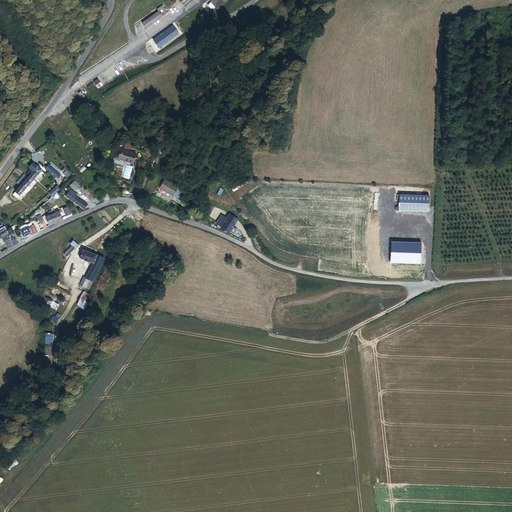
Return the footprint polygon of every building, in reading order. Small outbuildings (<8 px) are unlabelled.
[(214,6),(217,9),(227,0),(210,0),(210,1),(211,2),(214,6)] [(157,9),(158,10),(163,16),(168,12),(163,5),(157,9)] [(142,23),(146,28),(163,16),(158,10),(142,23)] [(153,40),(159,48),(179,33),(173,25),(153,40)] [(133,164),(136,153),(120,148),(118,153),(116,153),(115,154),(113,159),(114,160),(119,162),(119,160),(133,164)] [(30,175),(37,166),(33,163),(29,167),(31,168),(29,171),(27,174),(29,176),(30,175)] [(59,172),(49,164),(48,165),(58,173),(59,172)] [(30,175),(34,179),(42,169),(38,165),(37,166),(30,175)] [(58,173),(48,165),(45,169),(55,177),(58,173)] [(16,182),(20,186),(28,177),(23,173),(16,182)] [(17,190),(21,194),(34,179),(30,175),(29,176),(28,177),(20,186),(17,190)] [(166,176),(165,179),(179,186),(173,197),(177,199),(182,189),(180,184),(166,176)] [(179,186),(165,179),(158,191),(162,194),(164,192),(173,197),(179,186)] [(69,185),(75,191),(80,186),(74,180),(69,185)] [(45,197),(48,200),(61,189),(57,185),(45,197)] [(88,204),(76,197),(78,194),(70,189),(65,196),(84,209),(88,204)] [(13,194),(18,198),(21,194),(17,190),(13,194)] [(212,211),(206,208),(203,213),(209,216),(212,211)] [(50,226),(64,220),(60,211),(46,217),(50,226)] [(230,233),(235,224),(227,218),(221,227),(230,233)] [(8,229),(11,228),(10,228),(4,221),(1,223),(3,225),(5,227),(8,231),(8,229)] [(0,234),(2,238),(9,234),(8,231),(5,227),(3,225),(0,226),(0,234)] [(22,231),(21,231),(24,237),(26,236),(27,238),(38,232),(35,225),(29,228),(28,225),(26,225),(21,227),(21,229),(22,231)] [(14,231),(13,229),(11,228),(8,229),(8,231),(9,234),(14,246),(18,244),(15,234),(14,231)] [(8,249),(14,246),(9,234),(2,238),(8,249)] [(63,254),(65,257),(74,249),(73,248),(71,246),(63,254)] [(96,257),(96,255),(82,250),(79,259),(92,264),(93,264),(96,257)] [(92,281),(102,261),(96,257),(93,264),(92,264),(86,277),(85,279),(92,282),(92,281)] [(85,279),(86,277),(83,276),(79,285),(80,286),(79,287),(82,288),(82,287),(89,290),(93,282),(92,281),(92,282),(85,279)] [(45,305),(54,308),(57,302),(48,299),(45,305)] [(61,331),(66,335),(82,314),(77,310),(61,331)] [(51,364),(53,333),(45,332),(44,357),(48,357),(47,364),(51,364)]
